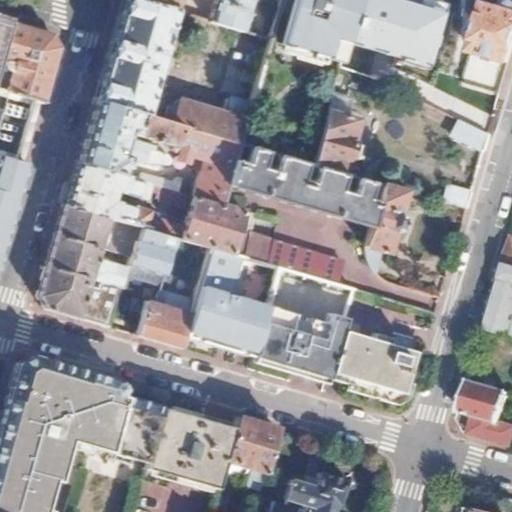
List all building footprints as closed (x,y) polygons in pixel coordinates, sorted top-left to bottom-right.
[(146,100),(168,27),(181,31),(186,14),(180,13),(173,10),(138,0),(122,0),(112,35),(111,41),(97,86),(146,100)] [(138,0),(173,10),(175,0),(212,0),(206,20),(268,39),(271,29),(242,20),(248,0),(138,0)] [(279,0),(271,29),(268,39),(267,41),(339,62),(345,43),(357,0),(279,0)] [(396,0),(358,0),(345,43),(422,66),(438,13),(396,0)] [(500,89),(511,47),(511,1),(511,2),(500,11),(484,6),(469,51),(476,54),(468,79),(500,89)] [(195,17),(198,7),(183,3),(180,13),(186,14),(195,17)] [(0,89),(0,41),(6,21),(0,18),(0,157),(13,161),(31,99),(0,89)] [(41,102),(57,48),(50,33),(6,21),(0,41),(0,89),(31,99),(41,102)] [(492,115),(497,91),(410,69),(407,76),(414,80),(492,115)] [(141,116),(146,100),(97,86),(93,101),(141,116)] [(237,144),(249,103),(230,97),(228,102),(224,100),(220,113),(176,100),(164,109),(160,121),(237,144)] [(346,116),(349,104),(328,98),(325,107),(325,109),(346,116)] [(232,158),(237,144),(160,121),(141,116),(93,101),(80,143),(75,161),(120,175),(127,157),(143,162),(144,159),(165,163),(168,158),(164,153),(152,149),(153,143),(123,134),(126,129),(171,144),(171,145),(170,149),(202,159),(198,172),(195,171),(193,177),(180,174),(179,177),(174,175),(171,178),(169,181),(139,172),(136,179),(150,184),(156,186),(218,204),(224,185),(232,158)] [(350,142),(357,119),(346,116),(325,109),(308,164),(314,166),(340,174),(345,157),(350,142)] [(481,153),(486,136),(452,119),(444,133),(481,153)] [(354,160),(359,145),(350,142),(345,157),(354,160)] [(336,188),(340,174),(314,166),(310,181),(298,178),(302,163),(276,155),(272,170),(258,166),(263,151),(245,146),(240,161),(232,158),(224,185),(310,211),(368,228),(376,201),(366,198),(370,183),(353,178),(349,192),(336,188)] [(19,180),(23,164),(13,161),(0,157),(0,191),(14,196),(19,180)] [(235,229),(240,211),(218,204),(156,186),(154,194),(159,196),(158,199),(186,208),(182,224),(150,216),(151,211),(110,199),(114,191),(131,197),(132,196),(134,193),(135,193),(146,197),(150,184),(136,179),(120,175),(75,161),(69,182),(62,204),(135,226),(176,238),(207,247),(237,256),(334,285),(341,262),(247,233),(235,229)] [(401,221),(397,217),(404,193),(380,186),(376,201),(368,228),(362,246),(386,254),(393,232),(399,231),(401,221)] [(464,210),(469,194),(443,187),(438,203),(464,210)] [(0,242),(14,196),(0,191),(0,242)] [(105,326),(122,269),(107,264),(108,259),(94,255),(101,229),(121,235),(131,238),(135,226),(62,204),(52,240),(48,252),(34,296),(41,307),(105,326)] [(247,233),(252,214),(240,211),(235,229),(247,233)] [(164,281),(176,238),(135,226),(131,238),(127,253),(124,264),(158,274),(156,279),(164,281)] [(127,253),(131,238),(121,235),(117,250),(127,253)] [(511,236),(509,235),(501,260),(511,262),(511,236)] [(214,345),(230,295),(225,294),(237,256),(207,247),(186,316),(180,335),(214,345)] [(511,262),(501,260),(481,328),(511,337),(511,262)] [(250,354),(265,306),(230,295),(214,345),(249,356),(250,354)] [(180,335),(186,316),(165,310),(166,308),(142,301),(132,334),(140,337),(176,347),(180,335)] [(324,377),(338,330),(342,318),(324,313),(322,320),(303,314),(301,320),(291,317),(293,312),(265,303),(265,306),(250,354),(291,367),(324,377)] [(391,397),(405,350),(384,344),(338,330),(324,377),(391,397)] [(405,350),(409,337),(388,331),(384,344),(405,350)] [(291,367),(250,354),(249,356),(248,360),(323,382),(324,377),(291,367)] [(142,461),(158,407),(137,401),(118,396),(110,380),(47,363),(27,357),(14,364),(0,412),(0,511),(40,511),(50,480),(56,482),(68,441),(142,461)] [(511,441),(511,426),(503,423),(511,395),(466,380),(456,414),(472,419),(467,433),(511,447),(511,441)] [(186,477),(197,435),(193,433),(198,416),(181,411),(158,404),(158,407),(142,461),(141,464),(186,477)] [(199,482),(216,422),(198,416),(193,433),(197,435),(186,477),(199,482)] [(256,489),(274,428),(234,416),(231,427),(221,460),(248,469),(244,485),(256,489)] [(221,460),(231,427),(216,422),(199,482),(214,486),(221,460)] [(336,502),(340,488),(347,485),(342,474),(335,477),(314,471),(310,484),(287,477),(280,503),(269,500),(264,511),(330,511),(333,502),(336,502)]
